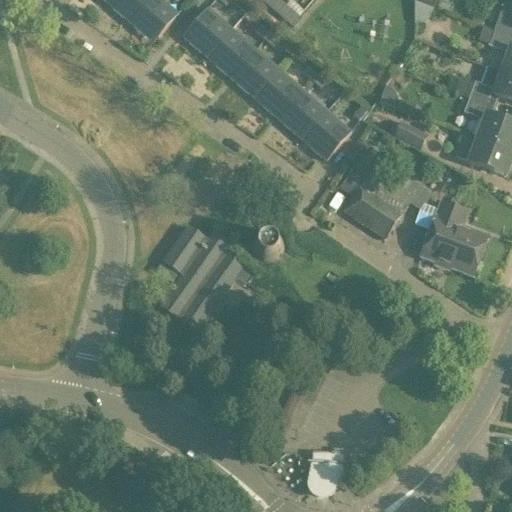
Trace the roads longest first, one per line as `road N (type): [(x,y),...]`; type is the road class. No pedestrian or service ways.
road 1 (unclassified): [(79,403),(109,281),(114,239),(104,202),(86,170),(0,111)]
road 2 (residential): [(307,194),(35,0)]
road 3 (tertiary): [(267,511),(195,454),(79,403)]
road 4 (residential): [(334,434),(368,388),(456,317)]
road 5 (residential): [(456,317),(331,231)]
